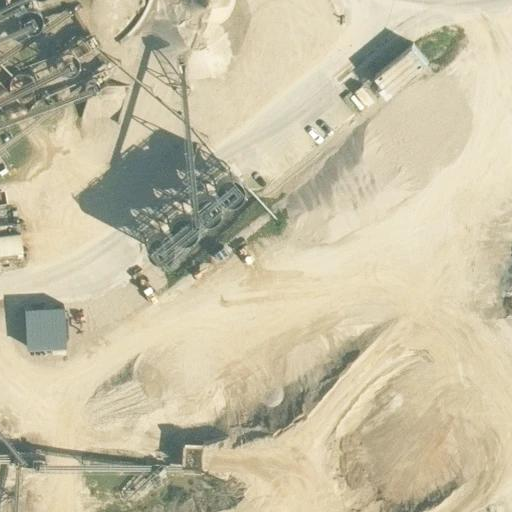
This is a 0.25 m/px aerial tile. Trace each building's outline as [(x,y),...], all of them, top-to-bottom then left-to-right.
[(7,0),(25,27),(43,16),(32,0),(7,0)] [(55,40),(93,22),(85,7),(48,25),(55,40)] [(72,37),(50,50),(62,70),(84,58),(81,52),(97,43),(91,33),(75,43),(72,37)] [(413,43),(376,74),(391,92),(428,61),(413,43)] [(375,99),(363,84),(355,90),(368,106),(375,99)] [(228,162),(140,235),(155,253),(243,181),(228,162)] [(0,262),(26,259),(21,219),(0,221),(0,262)] [(63,344),(61,304),(22,306),(23,346),(63,344)]
